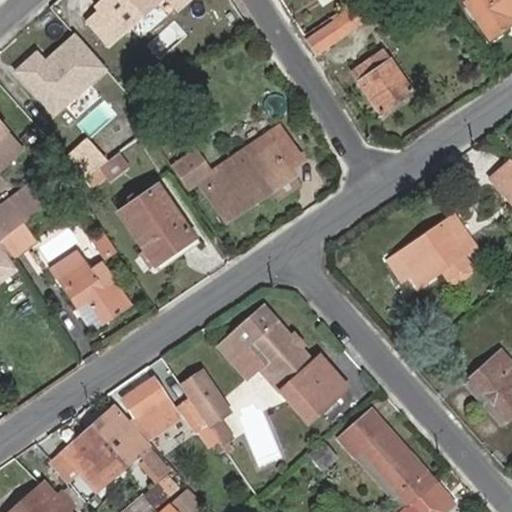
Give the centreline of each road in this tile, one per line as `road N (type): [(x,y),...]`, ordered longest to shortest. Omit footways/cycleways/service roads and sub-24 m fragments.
road 1 (residential): [(294,249),(0,447)]
road 2 (residential): [(294,249),(511,499)]
road 3 (residential): [(378,185),(256,0)]
road 4 (residential): [(511,98),(378,185)]
